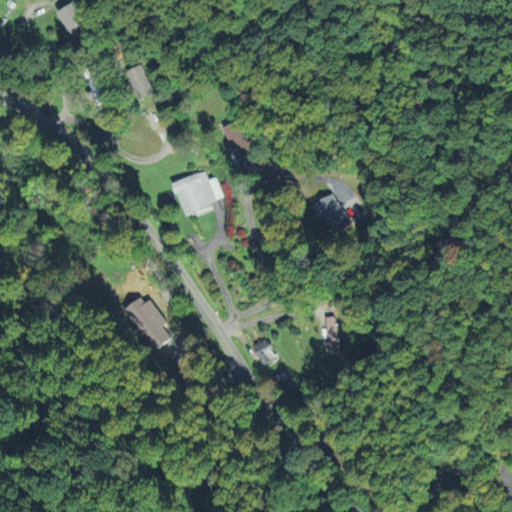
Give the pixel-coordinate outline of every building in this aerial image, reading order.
[(73,41),(92,32),(76,1),(58,10),(73,41)] [(153,93),(141,64),(126,70),(138,99),(153,93)] [(83,75),(97,105),(105,101),(92,71),(83,75)] [(235,151),(239,159),(255,152),(240,119),(222,127),(233,152),(235,151)] [(222,197),(214,177),(207,180),(203,170),(172,182),(186,218),(210,208),(208,202),(222,197)] [(333,229),(335,233),(350,227),(336,194),(316,203),(322,218),(320,219),(326,232),(333,229)] [(125,309),(140,338),(166,324),(151,295),(125,309)] [(339,350),(332,316),(324,317),(329,340),(324,341),(326,353),(339,350)] [(275,360),(267,338),(253,344),(261,365),(275,360)]
